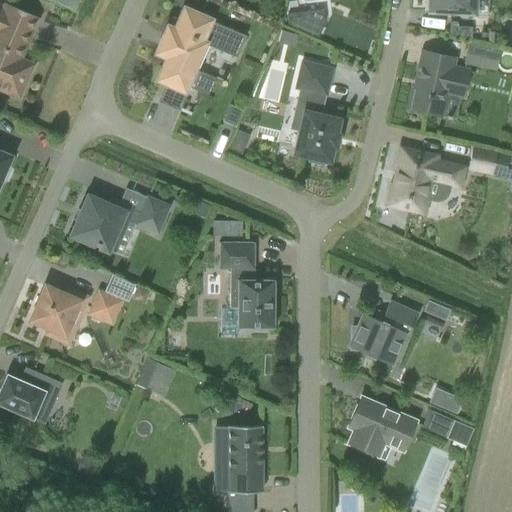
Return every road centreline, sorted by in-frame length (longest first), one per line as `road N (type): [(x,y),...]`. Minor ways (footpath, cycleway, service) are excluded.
road 1 (residential): [(306,511),(312,220)]
road 2 (residential): [(402,0),(363,193),(331,222),(312,220)]
road 3 (residential): [(312,220),(91,120)]
road 4 (residential): [(91,120),(0,323)]
road 5 (residential): [(91,120),(141,0)]
